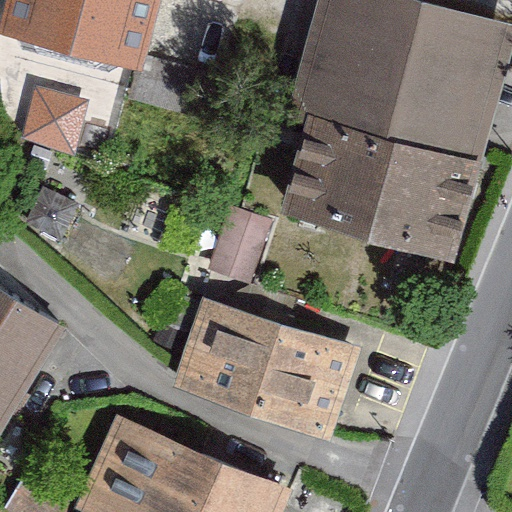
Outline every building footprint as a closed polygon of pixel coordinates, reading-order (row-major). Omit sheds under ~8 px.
[(6,0),(0,26),(140,62),(155,0),(6,0)] [(403,152),(495,177),(511,114),(511,34),(384,0),(321,0),(288,121),(320,129),(403,152)] [(89,97),(36,83),(23,133),(76,147),(89,97)] [(374,252),(403,152),(320,129),(292,230),(374,252)] [(495,177),(403,152),(374,252),(467,278),(495,177)] [(257,272),(267,209),(229,203),(219,266),(257,272)] [(300,315),(227,290),(195,386),(337,434),(360,365),(364,353),(295,330),(296,325),(300,315)] [(0,301),(0,450),(5,442),(66,341),(0,301)] [(293,511),(297,505),(119,427),(82,511),(293,511)]
